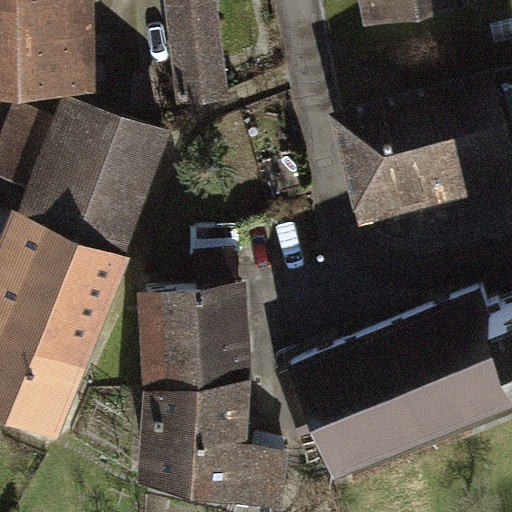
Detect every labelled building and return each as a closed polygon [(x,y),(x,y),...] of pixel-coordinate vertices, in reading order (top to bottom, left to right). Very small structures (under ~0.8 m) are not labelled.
[(0,0),(0,88),(95,88),(94,0),(0,0)] [(220,0),(167,0),(185,103),(237,95),(220,0)] [(360,0),(367,28),(474,5),(473,0),(360,0)] [(427,136),(444,204),(511,182),(511,68),(510,62),(446,76),(463,128),(427,136)] [(463,128),(446,76),(342,105),(374,228),(444,204),(427,136),(463,128)] [(162,130),(70,94),(61,117),(22,102),(0,159),(0,177),(22,186),(18,196),(8,192),(0,213),(0,400),(58,423),(125,252),(116,249),(162,130)] [(199,279),(151,281),(159,378),(261,366),(250,274),(243,242),(203,246),(199,279)] [(466,280),(285,357),(332,465),(511,388),(511,386),(504,369),(511,365),(511,278),(473,295),(466,280)] [(261,366),(159,378),(155,422),(258,430),(261,366)] [(258,430),(155,422),(148,477),(290,506),(299,442),(258,430)]
